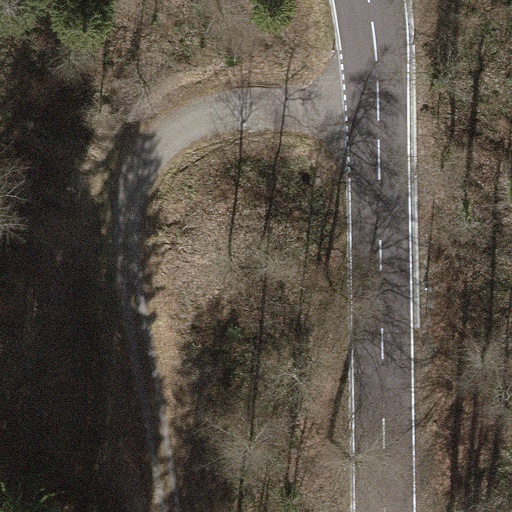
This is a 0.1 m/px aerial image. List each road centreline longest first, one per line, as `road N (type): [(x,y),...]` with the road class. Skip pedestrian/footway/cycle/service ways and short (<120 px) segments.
road 1 (track): [(379,120),(269,107),(208,118),(137,171),(120,254),(169,511)]
road 2 (tertiary): [(388,511),(379,120),(366,0)]
